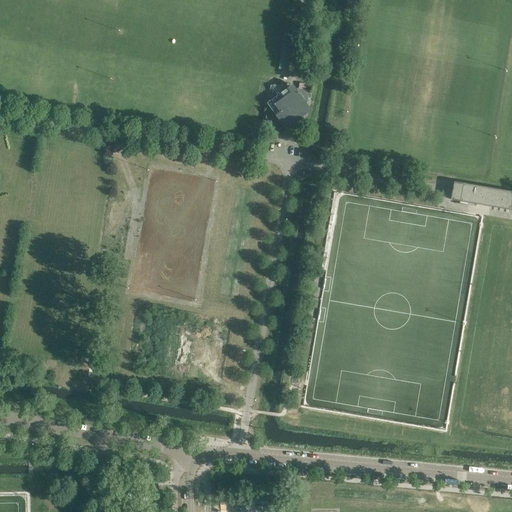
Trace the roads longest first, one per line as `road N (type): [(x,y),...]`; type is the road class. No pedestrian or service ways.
road 1 (unclassified): [(189,449),(511,482)]
road 2 (unclassified): [(0,418),(189,449)]
